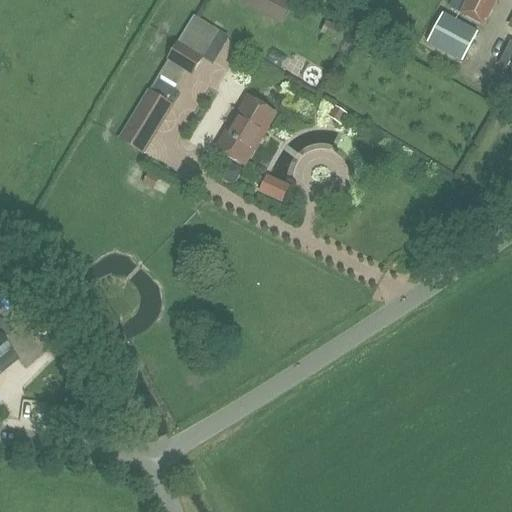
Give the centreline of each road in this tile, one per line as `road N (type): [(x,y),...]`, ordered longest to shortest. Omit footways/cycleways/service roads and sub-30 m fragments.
road 1 (unclassified): [(151,459),(511,232)]
road 2 (unclassified): [(151,459),(0,432)]
